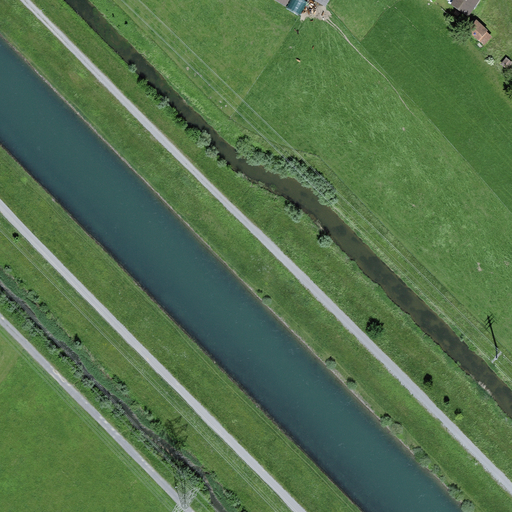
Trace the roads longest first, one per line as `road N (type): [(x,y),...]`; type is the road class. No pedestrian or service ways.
road 1 (track): [(25,0),(511,487)]
road 2 (track): [(0,203),(302,511)]
road 3 (track): [(192,511),(0,315)]
